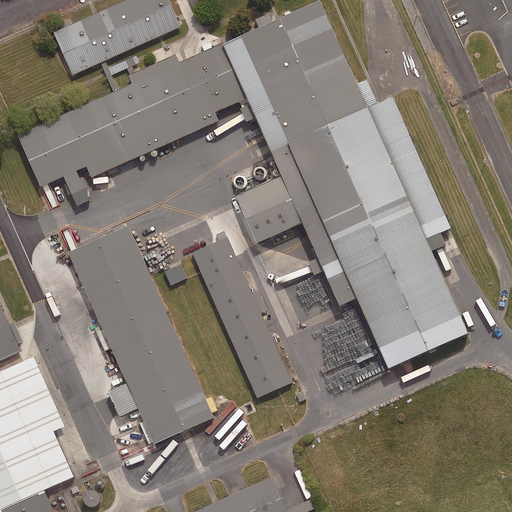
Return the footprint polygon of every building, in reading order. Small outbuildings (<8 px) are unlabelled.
[(171,0),(91,0),(43,21),(66,72),(181,21),(171,0)] [(202,0),(190,0),(194,8),(204,4),(202,0)] [(346,0),(297,0),(222,33),(246,88),(369,364),(485,313),(371,54),(346,0)] [(246,88),(222,33),(8,127),(32,181),(246,88)] [(297,217),(276,169),(234,187),(255,235),(297,217)] [(217,406),(134,218),(70,246),(153,434),(217,406)] [(230,220),(179,242),(245,390),(295,368),(230,220)] [(187,280),(182,266),(166,273),(171,286),(187,280)] [(0,354),(19,346),(0,303),(0,354)] [(392,380),(388,372),(373,379),(377,387),(392,380)] [(56,511),(3,383),(0,384),(0,511),(56,511)] [(72,442),(35,458),(46,483),(83,468),(72,442)] [(282,464),(185,506),(187,511),(291,511),(302,508),(282,464)] [(81,493),(77,485),(70,488),(74,497),(81,493)]
